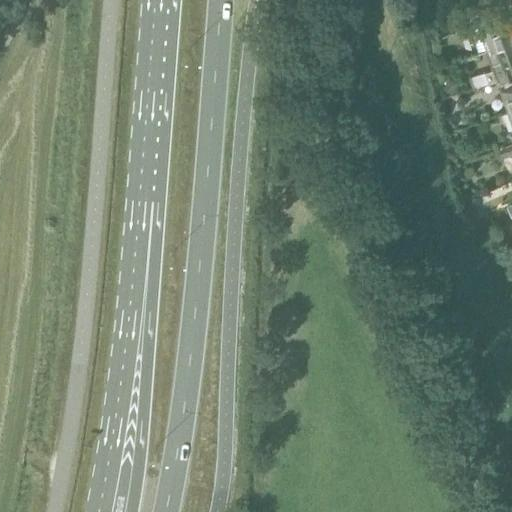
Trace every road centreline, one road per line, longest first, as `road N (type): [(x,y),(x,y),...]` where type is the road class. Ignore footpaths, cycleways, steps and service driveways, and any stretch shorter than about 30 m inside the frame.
road 1 (unclassified): [(492,511),(337,138),(301,0)]
road 2 (primary): [(155,0),(126,341),(98,511)]
road 3 (unclassified): [(54,511),(74,399),(109,0)]
road 4 (primary): [(166,511),(191,348),(221,0)]
